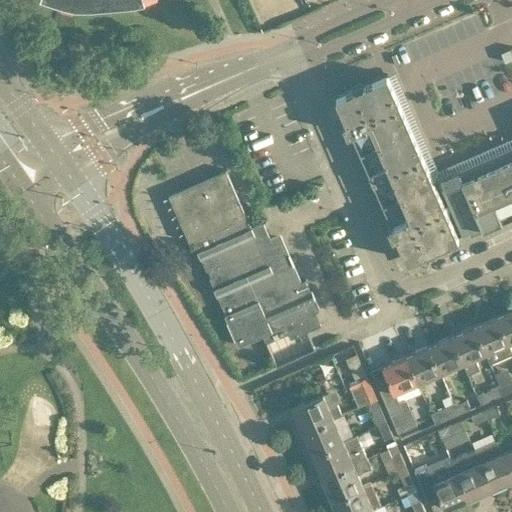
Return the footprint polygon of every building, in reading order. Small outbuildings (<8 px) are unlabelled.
[(457,237),(386,74),(334,96),(345,121),(342,122),(346,133),(350,131),(368,173),(372,184),(373,184),(390,225),(387,227),(391,237),(395,236),(406,260),(457,237)] [(511,145),(440,177),(445,189),(448,188),(469,237),(493,226),(493,225),(511,216),(511,145)] [(297,283),(277,237),(270,240),(262,222),(250,227),(224,170),(167,194),(188,241),(192,239),(224,315),(223,315),(237,346),(263,335),(266,341),(288,332),(290,337),(299,333),(302,339),(308,336),(306,331),(319,325),(313,311),(317,310),(304,280),(297,283)] [(511,340),(511,308),(495,316),(511,353),(511,349),(509,342),(511,340)] [(511,353),(495,316),(472,325),(484,352),(486,352),(491,363),(511,353)] [(484,352),(472,325),(450,335),(461,362),(463,362),(468,373),(480,368),(475,356),(484,352)] [(461,362),(450,335),(427,345),(439,372),(461,362)] [(439,372),(427,345),(404,355),(416,382),(439,372)] [(416,382),(404,355),(381,365),(382,367),(371,372),(390,414),(402,409),(394,391),(416,382)] [(365,376),(349,383),(359,406),(368,403),(375,400),(365,376)] [(511,381),(511,380),(499,385),(503,394),(511,390),(511,381)] [(503,394),(499,385),(477,394),(481,403),(503,394)] [(322,395),(291,408),(301,432),(332,418),(341,414),(336,403),(327,407),(322,395)] [(385,422),(375,400),(368,403),(378,425),(385,422)] [(466,400),(453,406),(457,414),(470,409),(466,400)] [(457,414),(452,403),(431,412),(436,423),(457,414)] [(495,405),(482,410),(486,419),(499,413),(495,405)] [(486,419),(482,410),(470,415),(474,424),(486,419)] [(311,454),(341,441),(332,418),(301,432),(311,454)] [(405,418),(394,423),(398,432),(410,427),(405,418)] [(454,433),(463,429),(460,420),(437,430),(441,439),(454,433)] [(391,436),(385,422),(378,425),(384,439),(391,436)] [(321,478),(368,457),(357,434),(341,441),(311,454),(321,478)] [(511,478),(501,452),(495,440),(472,450),(489,489),(511,478)] [(511,478),(511,447),(501,452),(511,478)] [(489,489),(472,450),(450,459),(451,461),(455,472),(467,498),(489,489)] [(405,468),(398,452),(391,456),(397,471),(405,468)] [(361,487),(356,474),(372,466),(368,457),(321,478),(330,500),(361,487)] [(427,500),(438,496),(444,509),(467,498),(455,472),(451,461),(428,471),(425,464),(413,469),(427,500)] [(397,471),(403,485),(411,481),(405,468),(397,471)] [(335,511),(364,511),(371,509),(380,505),(382,504),(372,482),(361,487),(330,500),(335,511)] [(414,511),(423,511),(418,498),(410,502),(414,511)]
